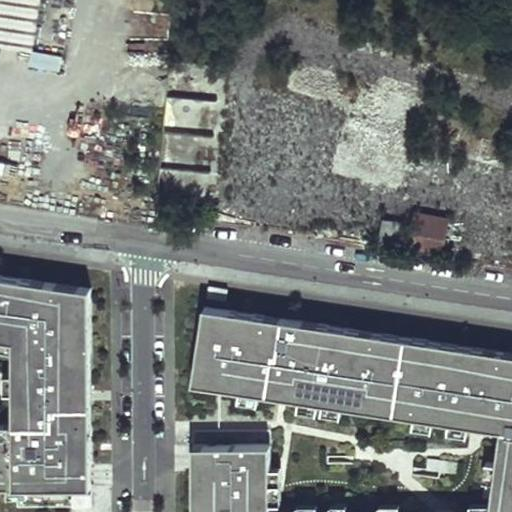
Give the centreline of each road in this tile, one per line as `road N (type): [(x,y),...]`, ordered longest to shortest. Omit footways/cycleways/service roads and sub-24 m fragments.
road 1 (residential): [(511,293),(149,240)]
road 2 (residential): [(142,511),(141,279),(149,240)]
road 3 (residential): [(149,240),(0,213)]
